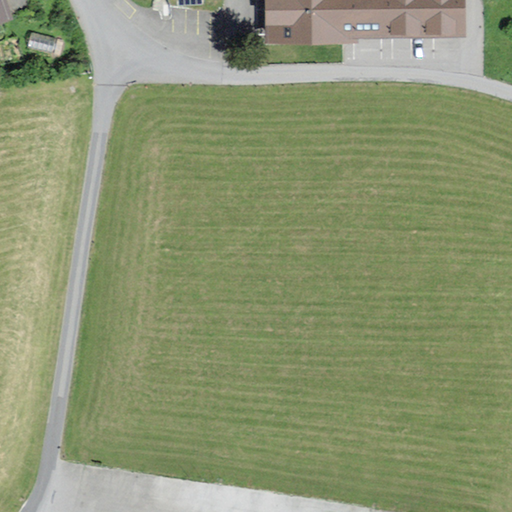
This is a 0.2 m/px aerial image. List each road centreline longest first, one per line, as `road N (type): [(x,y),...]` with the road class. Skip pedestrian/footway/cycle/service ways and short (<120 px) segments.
road 1 (unclassified): [(109,62),(42,511)]
road 2 (unclassified): [(511,95),(397,74),(206,73),(109,62)]
